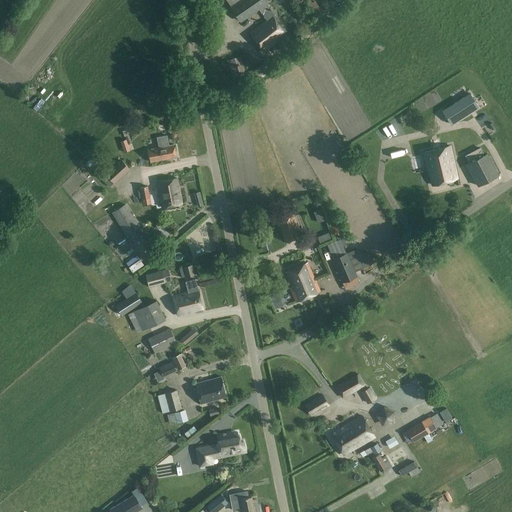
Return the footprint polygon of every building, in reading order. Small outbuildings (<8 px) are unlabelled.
[(240,22),(267,4),(264,0),(239,0),(231,6),(230,7),(240,22)] [(275,16),(270,8),(262,14),(267,21),(250,33),(263,51),(276,42),(279,46),(288,39),(274,17),(275,16)] [(40,45),(33,61),(41,65),(48,49),(40,45)] [(242,79),(248,88),(268,73),(262,64),(242,79)] [(451,125),(479,107),(470,93),(442,111),(451,125)] [(174,94),(164,96),(169,117),(179,115),(174,94)] [(125,136),(128,144),(131,143),(127,131),(119,134),(121,138),(125,136)] [(166,136),(161,137),(156,138),(158,147),(148,150),(150,161),(176,156),(174,144),(168,145),(166,136)] [(448,147),(423,153),(427,170),(429,170),(454,163),(450,146),(448,147)] [(481,148),(465,156),(469,163),(467,165),(478,186),(498,175),(487,154),(484,155),(481,148)] [(93,156),(86,163),(89,167),(97,160),(93,156)] [(120,160),(104,175),(114,184),(130,170),(120,160)] [(454,163),(429,170),(432,185),(457,178),(454,163)] [(503,165),(496,169),(501,177),(507,173),(503,165)] [(119,189),(134,174),(130,171),(116,185),(119,189)] [(160,194),(179,191),(177,179),(158,182),(160,194)] [(147,186),(139,188),(142,206),(150,205),(147,186)] [(179,191),(160,194),(162,207),(181,203),(179,191)] [(141,228),(138,224),(125,204),(111,212),(126,237),(141,228)] [(277,220),(278,224),(285,243),(302,237),(294,213),(277,220)] [(159,223),(156,225),(156,226),(162,235),(167,232),(163,226),(162,226),(159,223)] [(358,248),(347,252),(331,259),(342,283),(358,276),(356,271),(366,267),(358,248)] [(306,283),(315,279),(308,262),(285,272),(291,286),(290,286),(290,287),(305,281),(306,283)] [(136,278),(147,270),(143,265),(132,272),(136,278)] [(192,265),(183,267),(179,268),(181,278),(186,277),(195,275),(192,265)] [(168,269),(145,275),(149,287),(171,281),(168,269)] [(180,303),(200,298),(195,279),(185,282),(188,292),(178,294),(180,303)] [(305,281),(290,287),(296,302),(320,292),(315,279),(306,283),(305,281)] [(349,295),(363,288),(361,282),(346,289),(349,295)] [(121,291),(126,299),(115,306),(121,315),(142,302),(136,293),(130,284),(121,291)] [(203,309),(200,298),(180,303),(178,294),(173,296),(178,316),(195,312),(195,314),(203,312),(203,309)] [(128,314),(133,324),(137,333),(142,330),(142,331),(166,319),(156,300),(133,311),(128,314)] [(154,353),(176,343),(170,328),(148,339),(154,353)] [(194,328),(180,340),(184,345),(198,333),(194,328)] [(172,357),(177,370),(185,366),(180,354),(172,357)] [(159,368),(163,377),(177,371),(172,361),(159,368)] [(358,374),(335,387),(342,398),(365,385),(358,374)] [(226,397),(221,376),(195,384),(201,404),(226,397)] [(369,388),(361,392),(368,403),(376,398),(369,388)] [(182,408),(177,389),(157,395),(162,413),(182,408)] [(329,406),(322,394),(304,405),(311,416),(329,406)] [(188,415),(178,419),(181,429),(192,425),(188,415)] [(375,437),(362,415),(331,433),(344,455),(375,437)] [(429,417),(406,430),(407,431),(413,441),(414,442),(437,429),(429,417)] [(221,456),(238,453),(237,450),(245,448),(243,441),(240,441),(239,435),(238,436),(237,432),(234,433),(218,436),(218,440),(219,445),(209,447),(209,446),(196,448),(200,466),(212,463),(211,454),(220,452),(221,456)] [(397,441),(388,446),(392,453),(401,448),(397,441)] [(372,458),(380,471),(387,467),(384,463),(388,461),(385,456),(381,458),(379,454),(372,458)] [(410,471),(413,476),(420,472),(414,461),(398,470),(401,476),(410,471)] [(231,503),(241,501),(242,511),(254,511),(252,496),(244,498),(243,492),(230,495),(231,503)] [(134,494),(109,509),(110,511),(135,511),(142,508),(134,494)] [(206,506),(210,511),(215,511),(227,503),(220,495),(206,506)] [(143,496),(138,499),(145,508),(149,505),(143,496)]
